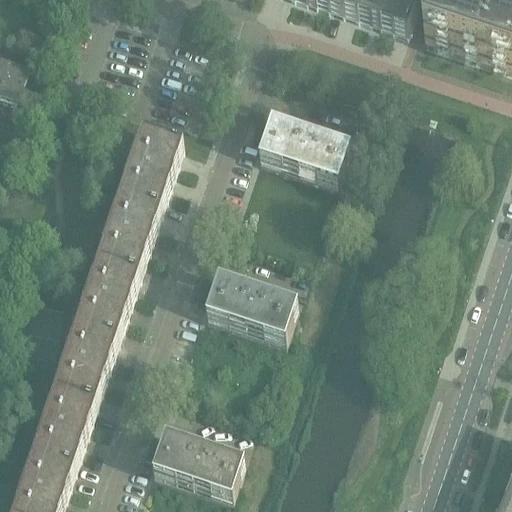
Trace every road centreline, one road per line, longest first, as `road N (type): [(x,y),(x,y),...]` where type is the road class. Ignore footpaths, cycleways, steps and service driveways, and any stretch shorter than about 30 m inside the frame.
road 1 (tertiary): [(431,511),(511,271)]
road 2 (residential): [(244,103),(266,39),(148,0)]
road 3 (residential): [(190,265),(244,103)]
road 4 (residential): [(138,422),(190,265)]
